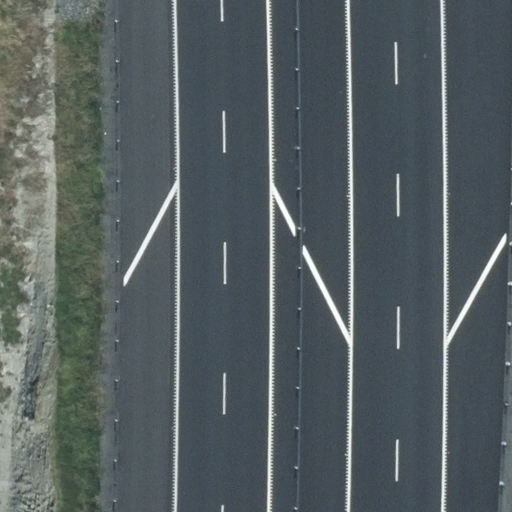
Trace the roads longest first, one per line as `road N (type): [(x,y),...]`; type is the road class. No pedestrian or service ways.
road 1 (motorway): [(378,0),(397,408),(394,511)]
road 2 (motorway): [(226,511),(235,237),(224,0)]
